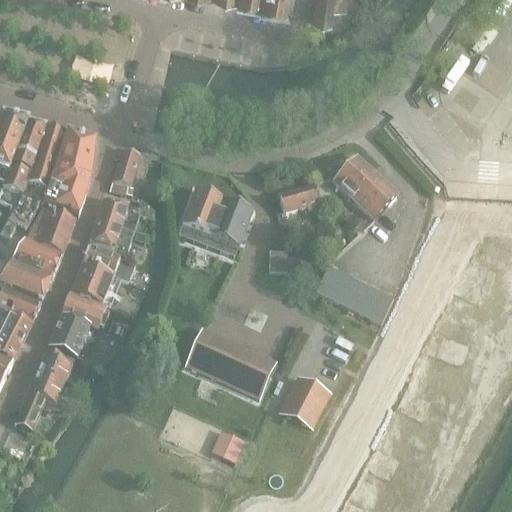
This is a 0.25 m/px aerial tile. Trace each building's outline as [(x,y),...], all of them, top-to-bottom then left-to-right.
[(260,0),(259,7),(286,12),(288,0),(260,0)] [(345,10),(346,0),(314,0),(311,20),(330,22),(332,8),(345,10)] [(0,184),(5,186),(28,126),(0,120),(0,184)] [(28,126),(5,186),(3,192),(23,199),(26,189),(45,132),(28,126)] [(45,132),(26,189),(44,195),(65,136),(46,130),(45,132)] [(43,207),(78,220),(89,185),(95,145),(66,137),(48,195),(43,207)] [(121,153),(110,193),(130,199),(132,193),(129,192),(138,158),(121,153)] [(374,223),(398,198),(357,160),(334,185),(374,223)] [(308,214),(320,211),(319,207),(320,206),(315,188),(279,199),(284,217),(307,211),(308,214)] [(196,193),(182,230),(238,252),(252,214),(196,193)] [(38,212),(22,203),(9,225),(17,229),(26,235),(38,212)] [(102,204),(96,225),(120,231),(120,233),(133,237),(138,219),(140,212),(139,212),(138,212),(107,205),(102,204)] [(153,214),(141,204),(139,212),(140,212),(138,219),(154,224),(153,214)] [(63,255),(75,225),(43,211),(26,243),(62,258),(63,255)] [(8,244),(17,229),(9,225),(1,240),(8,244)] [(96,225),(90,245),(127,256),(133,237),(120,233),(120,231),(96,225)] [(147,248),(150,239),(137,234),(134,244),(147,248)] [(52,281),(61,259),(25,244),(14,265),(52,281)] [(88,251),(82,267),(114,279),(117,280),(119,274),(127,278),(131,267),(88,251)] [(287,278),(287,257),(269,256),(268,277),(287,278)] [(0,285),(0,290),(2,291),(41,305),(51,283),(13,267),(0,285)] [(82,267),(70,295),(101,307),(114,279),(82,267)] [(315,296),(380,328),(393,303),(328,271),(315,296)] [(0,297),(0,313),(11,318),(32,326),(41,305),(2,291),(0,297)] [(452,291),(439,317),(480,339),(494,313),(452,291)] [(61,318),(47,351),(75,362),(86,337),(74,333),(77,325),(97,333),(97,332),(101,334),(107,320),(103,318),(105,312),(101,311),(69,298),(61,318)] [(0,358),(13,365),(14,362),(32,326),(11,318),(0,313),(0,358)] [(186,371),(259,403),(275,367),(202,334),(186,371)] [(431,355),(417,380),(459,402),(471,378),(483,384),(491,368),(459,351),(452,365),(431,355)] [(0,391),(13,365),(0,358),(0,391)] [(44,358),(37,376),(64,388),(72,370),(44,358)] [(37,376),(20,415),(15,426),(32,434),(45,404),(53,407),(55,408),(64,388),(37,376)] [(297,381),(279,419),(313,436),(332,399),(297,381)] [(232,441),(223,462),(234,468),(244,447),(232,441)] [(376,443),(362,470),(404,492),(418,465),(376,443)]
